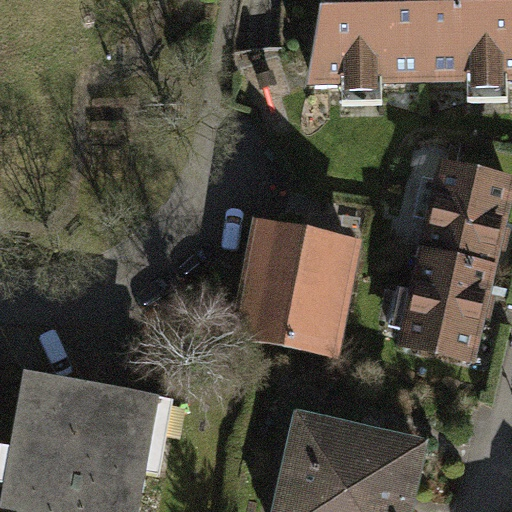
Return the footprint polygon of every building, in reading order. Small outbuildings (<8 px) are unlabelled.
[(511,0),(325,0),(307,77),(511,71),(511,0)] [(511,169),(442,154),(399,341),(474,360),(488,300),(507,221),(511,199),(511,169)] [(254,211),(227,331),(332,352),(358,235),(254,211)] [(2,492),(0,503),(0,511),(140,511),(161,399),(24,373),(2,492)] [(291,405),(267,511),(412,511),(429,435),(291,405)]
